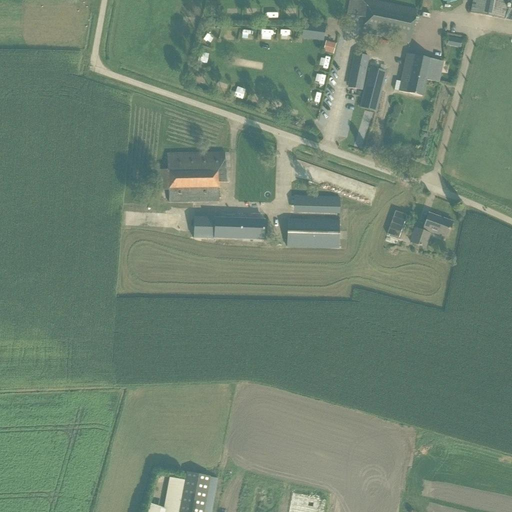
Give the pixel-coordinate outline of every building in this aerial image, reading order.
[(410,43),(417,10),(366,0),(349,0),(349,5),(346,15),(365,19),(362,33),(410,43)] [(511,21),(511,10),(505,10),(507,0),(472,0),(470,13),(511,21)] [(303,33),(323,36),(325,26),(304,23),(303,33)] [(446,36),(445,46),(459,47),(459,37),(446,36)] [(327,41),(324,52),(332,54),(336,44),(327,41)] [(355,54),(348,89),(362,91),(368,57),(355,54)] [(425,80),(438,83),(442,63),(407,55),(399,92),(422,97),(425,80)] [(376,112),(386,73),(370,68),(360,108),(376,112)] [(351,144),(365,149),(375,122),(358,115),(354,125),(360,127),(355,139),(353,138),(351,144)] [(153,171),(154,191),(168,191),(168,204),(219,202),(219,183),(225,183),(224,153),(167,154),(167,171),(153,171)] [(293,213),(339,214),(339,197),(293,196),(293,213)] [(193,239),(263,241),(264,215),(215,213),(215,220),(193,219),(193,229),(193,239)] [(446,238),(452,223),(429,214),(422,232),(415,230),(412,239),(411,243),(424,248),(430,233),(446,238)] [(338,249),(339,222),(287,221),(287,248),(338,249)] [(202,511),(209,477),(186,473),(178,511),(202,511)] [(244,511),(249,485),(225,480),(218,511),(244,511)] [(275,511),(280,490),(256,486),(251,511),(275,511)] [(319,511),(322,499),(293,493),(288,511),(319,511)]
